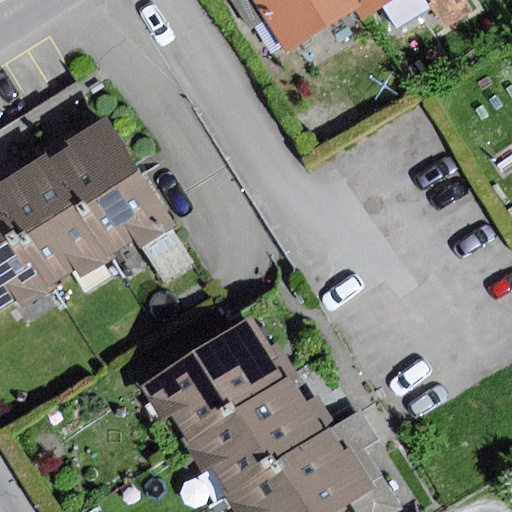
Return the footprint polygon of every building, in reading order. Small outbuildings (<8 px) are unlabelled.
[(252,0),(285,54),(366,6),(362,0),(252,0)] [(469,0),(362,0),(366,6),(373,15),(396,0),(430,0),(448,27),(475,9),(469,0)] [(109,121),(50,157),(113,260),(139,244),(164,284),(196,264),(109,121)] [(113,260),(50,157),(0,187),(0,194),(60,292),(113,260)] [(60,292),(0,194),(0,309),(16,300),(25,314),(60,292)] [(257,317),(144,388),(180,445),(185,442),(282,383),(270,364),(282,356),(257,317)] [(289,378),(282,383),(185,442),(205,475),(213,470),(228,493),(324,435),(289,378)] [(331,430),(324,435),(228,493),(227,494),(238,511),(339,511),(378,488),(353,447),(345,452),(331,430)]
